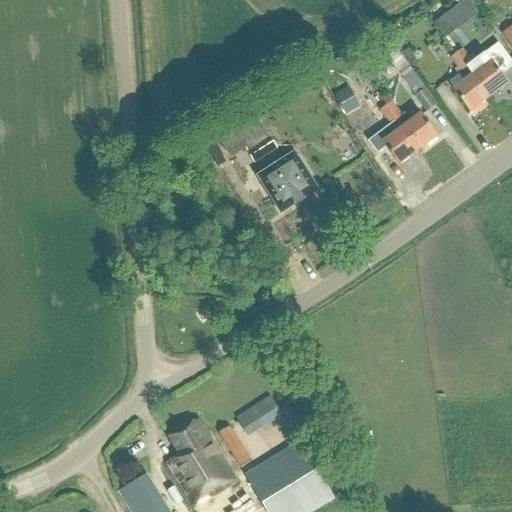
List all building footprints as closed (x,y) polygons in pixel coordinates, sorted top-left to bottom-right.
[(466,0),(465,0),(433,24),(443,38),(476,13),(466,0)] [(462,50),(456,55),(489,99),(508,85),(501,76),(511,67),(511,63),(497,44),(472,63),(462,50)] [(401,55),(408,63),(415,58),(408,50),(401,55)] [(458,75),(463,83),(464,84),(453,92),(470,114),(489,99),(456,55),(450,59),(460,73),(458,75)] [(395,70),(419,101),(427,112),(437,106),(428,94),(406,62),(395,70)] [(422,115),(413,122),(405,114),(402,116),(393,104),(387,109),(419,152),(438,137),(422,115)] [(400,166),(419,152),(387,109),(381,113),(389,126),(388,128),(394,137),(388,141),(384,144),(385,146),(400,166)] [(230,159),(266,138),(250,113),(216,134),(230,159)] [(384,144),(388,141),(376,124),(361,136),(359,137),(372,155),(385,146),(384,144)] [(270,138),(248,154),(257,168),(279,152),(270,138)] [(439,153),(416,167),(429,189),(452,175),(439,153)] [(294,154),(257,178),(281,215),(318,191),(294,154)] [(134,201),(149,241),(162,237),(147,196),(134,201)] [(269,396),(236,418),(248,438),(282,417),(269,396)] [(180,457),(166,465),(193,511),(236,486),(199,423),(195,425),(194,424),(169,439),(180,457)] [(230,428),(220,436),(240,469),(251,462),(230,428)] [(300,445),(245,478),(264,511),(313,511),(333,500),(300,445)] [(165,511),(145,479),(117,496),(126,511),(165,511)]
